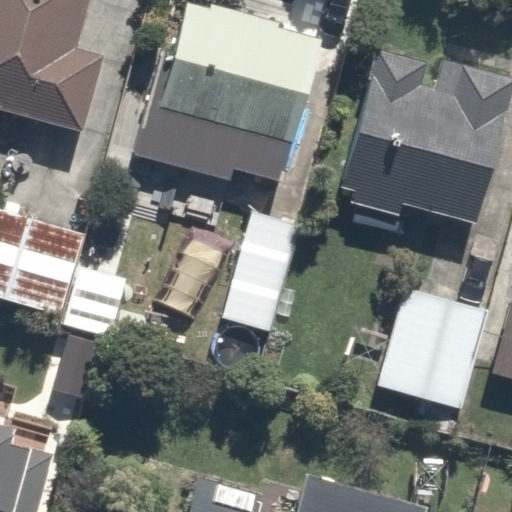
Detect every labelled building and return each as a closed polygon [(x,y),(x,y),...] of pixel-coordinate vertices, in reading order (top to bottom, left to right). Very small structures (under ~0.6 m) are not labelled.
[(66,36),(76,0),(0,0),(0,103),(76,126),(99,45),(66,36)] [(227,162),(292,180),(309,115),(298,113),(321,29),(212,0),(174,0),(147,102),(237,125),(227,162)] [(398,198),(478,216),(511,68),(511,64),(434,47),(431,60),(368,46),(333,199),(395,213),(398,198)] [(90,226),(0,201),(0,290),(67,309),(90,226)] [(299,220),(245,208),(221,311),(275,324),(299,220)] [(479,302),(395,282),(372,378),(455,398),(479,302)] [(511,291),(501,290),(485,364),(511,369),(511,291)] [(0,511),(41,511),(59,457),(19,444),(25,424),(0,415),(0,511)] [(294,467),(282,511),(261,511),(249,509),(256,480),(189,464),(176,511),(419,511),(423,498),(294,467)]
